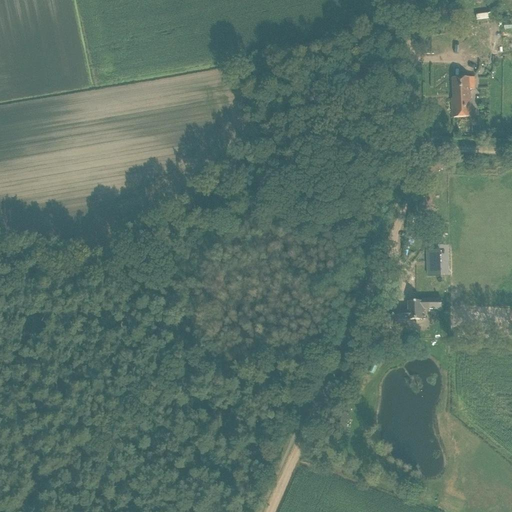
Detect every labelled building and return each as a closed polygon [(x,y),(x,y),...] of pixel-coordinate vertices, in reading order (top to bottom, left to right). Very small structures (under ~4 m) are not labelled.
[(465,59),(483,61),(485,40),(488,40),(489,31),(469,29),(465,59)] [(470,117),(469,89),(475,89),(474,79),(452,79),(453,100),(451,100),(452,118),(470,117)] [(426,238),(426,246),(442,245),(442,237),(426,238)] [(426,251),(427,276),(440,276),(439,251),(426,251)] [(392,320),(408,320),(421,320),(421,313),(423,313),(423,309),(441,309),(440,299),(422,300),(422,302),(408,303),(408,311),(392,312),(392,320)]
